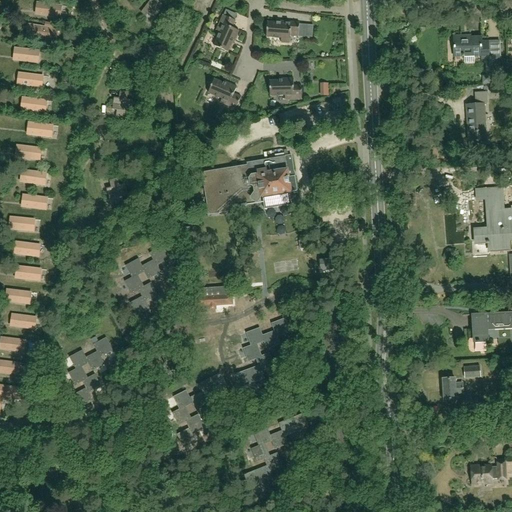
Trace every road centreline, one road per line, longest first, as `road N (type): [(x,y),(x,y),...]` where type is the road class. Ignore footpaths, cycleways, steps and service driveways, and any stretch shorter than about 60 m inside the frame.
road 1 (primary): [(396,511),(366,8)]
road 2 (residential): [(366,8),(511,5)]
road 3 (residential): [(129,511),(0,447)]
